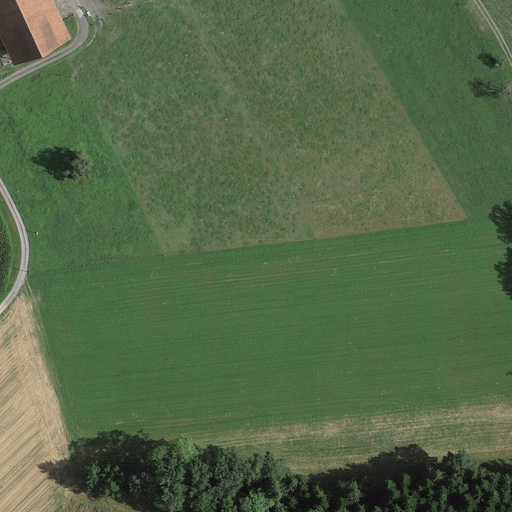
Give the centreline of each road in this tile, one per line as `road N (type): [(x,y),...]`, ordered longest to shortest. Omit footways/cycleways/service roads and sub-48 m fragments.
road 1 (track): [(0,309),(16,290),(24,239),(0,178)]
road 2 (track): [(0,85),(83,38),(85,24),(70,0)]
